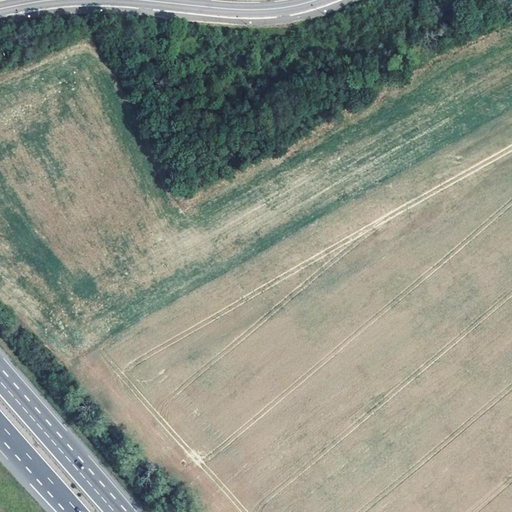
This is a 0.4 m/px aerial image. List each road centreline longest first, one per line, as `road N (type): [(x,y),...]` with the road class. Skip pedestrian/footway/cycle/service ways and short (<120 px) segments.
road 1 (tertiary): [(315,0),(265,9),(141,0)]
road 2 (motorway): [(116,511),(0,380)]
